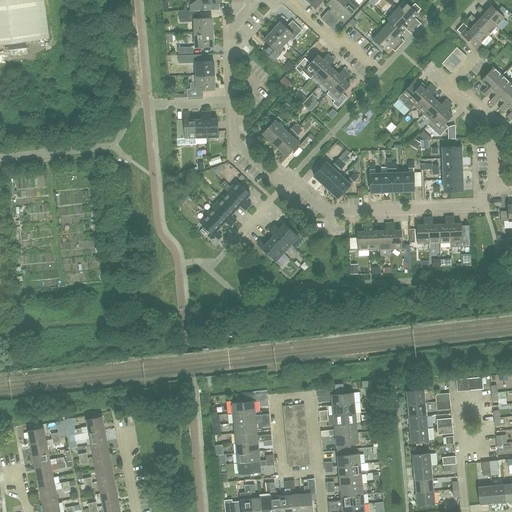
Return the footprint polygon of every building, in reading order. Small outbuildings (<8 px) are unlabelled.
[(0,0),(0,43),(49,37),(44,0),(0,0)] [(194,11),(200,11),(213,10),(213,4),(222,3),(221,0),(198,0),(194,3),(194,11)] [(328,4),(331,0),(314,0),(311,4),(316,9),(324,0),(327,0),(329,1),(327,4),(328,4)] [(331,0),(328,4),(331,7),(321,18),(326,23),(347,0),(331,0)] [(345,20),(359,5),(353,0),(347,0),(326,23),(332,28),(342,17),(345,20)] [(411,7),(403,0),(401,0),(396,6),(394,4),(392,7),(396,10),(416,29),(421,23),(414,16),(421,9),(415,3),(411,7)] [(504,17),(491,6),(486,12),(479,6),(476,10),(482,16),(483,14),(496,26),(504,17)] [(359,19),(364,13),(360,10),(356,16),(359,19)] [(416,29),(396,10),(390,17),(389,17),(388,19),(390,21),(403,33),(403,32),(401,30),(404,27),(412,34),(416,29)] [(200,19),(200,11),(194,11),(181,11),(182,22),(194,22),(195,33),(213,33),(212,18),(200,19)] [(478,21),(471,14),(468,18),(474,24),(476,23),(488,35),(496,26),(483,14),(482,16),(478,21)] [(303,30),(293,21),(286,27),(280,22),(272,31),(286,43),(290,38),(293,40),(303,30)] [(403,33),(390,21),(384,27),(381,24),(378,27),(400,47),(404,42),(399,37),(403,33)] [(457,30),(464,37),(469,41),(476,48),(478,49),(482,45),(480,43),(488,35),(476,23),(474,24),(470,29),(464,23),(457,30)] [(395,52),(400,47),(378,27),(377,28),(378,30),(372,37),(387,51),(390,47),(395,52)] [(274,61),(284,50),(281,48),(286,43),(272,31),(264,39),(270,45),(264,52),(274,61)] [(195,47),(213,47),(213,33),(195,33),(195,47)] [(179,56),(187,55),(194,55),(193,47),(178,48),(179,56)] [(462,61),(466,56),(457,48),(453,52),(462,61)] [(457,67),(462,61),(453,52),(447,58),(457,67)] [(314,76),(331,57),(328,54),(323,60),(318,55),(310,63),(305,58),(295,68),(301,73),(303,71),(311,79),(313,76),(314,76)] [(196,62),(197,76),(214,75),(214,61),(201,62),(201,55),(182,56),(182,63),(196,62)] [(322,84),(334,70),(330,65),(334,60),(331,57),(314,76),(322,84)] [(452,72),(457,67),(447,58),(442,64),(452,72)] [(287,72),(293,65),(289,60),(282,68),(287,72)] [(484,95),(503,76),(494,68),(482,81),(488,86),(482,93),(484,95)] [(329,91),(347,72),(346,72),(344,69),(339,74),(334,70),(322,84),(329,91)] [(338,108),(348,98),(342,93),(350,85),(345,80),(350,75),(347,72),(329,91),(327,94),(334,101),(332,103),(338,108)] [(188,97),(203,97),(203,90),(215,90),(214,75),(197,76),(197,90),(188,90),(188,93),(188,95),(188,96),(188,97)] [(493,103),(511,83),(503,76),(484,95),(486,97),(492,90),(496,94),(490,101),(493,103)] [(416,107),(434,88),(430,85),(426,90),(425,90),(425,89),(426,87),(423,83),(420,86),(413,93),(408,88),(398,98),(404,104),(410,110),(414,105),(416,107)] [(501,111),(511,99),(511,84),(511,83),(493,103),(494,105),(500,98),(505,102),(499,109),(501,111)] [(424,114),(436,100),(432,96),(437,91),(434,88),(416,107),(424,114)] [(299,100),(303,104),(307,99),(303,96),(299,100)] [(510,119),(511,116),(511,99),(501,111),(503,112),(509,106),(511,108),(511,111),(507,117),(510,119)] [(429,125),(432,122),(449,103),(446,100),(442,105),(436,100),(424,114),(422,116),(425,120),(424,121),(429,125)] [(449,103),(432,122),(429,125),(430,127),(440,136),(448,127),(445,124),(453,116),(448,111),(453,106),(449,103)] [(282,120),(286,116),(283,112),(278,116),(282,120)] [(189,120),(189,113),(185,113),(185,120),(185,125),(177,126),(177,139),(185,138),(185,139),(196,139),(196,120),(189,120)] [(196,139),(207,138),(206,113),(202,113),(202,120),(196,120),(196,139)] [(211,119),(211,113),(206,113),(207,138),(218,138),(218,119),(211,119)] [(271,141),(284,127),(275,120),(263,134),(271,141)] [(279,149),(299,127),(295,124),(288,132),(284,127),(271,141),(279,149)] [(287,156),(300,143),(295,138),(302,130),(299,127),(279,149),(287,156)] [(304,149),(312,140),(308,136),(299,146),(304,149)] [(416,149),(420,143),(415,139),(411,145),(416,149)] [(443,147),(443,159),(462,158),(461,147),(457,147),(456,140),(449,141),(449,147),(443,147)] [(219,156),(208,160),(210,166),(221,162),(219,156)] [(322,183),(342,161),(339,158),(334,163),(332,166),(327,161),(314,175),(322,183)] [(443,169),(462,168),(462,158),(443,159),(443,169)] [(330,190),(343,176),(338,172),(341,169),(345,165),(342,161),(322,183),(330,190)] [(219,166),(211,169),(216,175),(221,170),(219,166)] [(409,172),(403,173),(404,191),(415,191),(414,172),(414,168),(409,168),(409,172)] [(444,180),(463,179),(462,168),(443,169),(444,180)] [(351,184),(358,176),(354,173),(347,180),(343,176),(330,190),(338,198),(351,184)] [(371,193),(382,192),(381,173),(370,174),(371,193)] [(382,192),(393,192),(392,173),(381,173),(382,192)] [(393,192),(404,191),(403,173),(392,173),(393,192)] [(444,192),(463,191),(463,179),(444,180),(444,192)] [(251,194),(237,181),(231,188),(224,181),(223,183),(248,207),(251,204),(246,199),(251,194)] [(181,188),(185,191),(189,187),(184,183),(181,188)] [(248,207),(223,183),(221,185),(227,191),(222,197),(236,210),(240,205),(245,210),(248,207)] [(234,222),(236,220),(231,215),(236,210),(222,197),(215,205),(234,222)] [(234,222),(215,205),(207,213),(221,226),(225,221),(231,226),(234,222)] [(217,230),(221,226),(207,213),(200,221),(195,227),(204,235),(209,230),(219,239),(222,235),(217,230)] [(440,243),(451,243),(450,217),(446,217),(446,224),(440,225),(440,243)] [(455,224),(454,217),(450,217),(451,243),(451,248),(470,247),(470,234),(462,235),(461,224),(455,224)] [(418,244),(430,244),(429,218),(424,218),(424,225),(418,225),(418,244)] [(433,225),(433,218),(429,218),(430,244),(440,243),(440,225),(433,225)] [(380,250),(391,249),(390,223),(386,224),(386,231),(380,231),(380,250)] [(395,230),(394,223),(390,223),(391,249),(402,249),(402,230),(395,230)] [(299,237),(285,224),(280,229),(275,224),(273,227),(291,245),(299,237)] [(358,251),(370,250),(369,224),(364,224),(364,232),(358,232),(358,251)] [(373,231),(373,224),(369,224),(370,250),(380,250),(380,231),(373,231)] [(284,253),(291,245),(273,227),(269,230),(275,236),(271,240),(284,253)] [(284,253),(271,240),(266,245),(261,240),(258,243),(276,261),(284,253)] [(315,243),(311,248),(316,252),(320,248),(316,244),(315,243)] [(422,386),(422,383),(406,384),(407,391),(406,391),(407,404),(425,403),(424,389),(424,386),(422,386)] [(332,405),(354,403),(353,393),(331,395),(326,396),(318,396),(317,396),(318,402),(326,401),(332,400),(332,405)] [(436,402),(450,401),(449,393),(437,394),(435,396),(436,402)] [(255,412),(254,402),(254,401),(232,403),(233,414),(255,412)] [(437,410),(451,409),(450,401),(436,402),(437,410)] [(332,405),(333,415),(355,413),(360,412),(360,403),(354,403),(332,405)] [(408,417),(426,415),(425,403),(407,404),(408,417)] [(233,414),(234,423),(255,421),(262,421),(261,416),(255,416),(255,412),(233,414)] [(334,425),(356,423),(355,413),(333,415),(334,425)] [(410,429),(428,428),(426,415),(408,417),(410,429)] [(88,432),(104,429),(102,416),(86,419),(88,432)] [(437,427),(452,426),(452,418),(436,419),(437,427)] [(234,423),(235,433),(256,431),(256,427),(262,426),(262,421),(255,421),(234,423)] [(330,436),(335,435),(357,433),(356,423),(334,425),(334,430),(321,431),(321,436),(330,436)] [(438,435),(453,433),(452,426),(437,427),(438,435)] [(31,443),(46,440),(44,427),(28,430),(31,443)] [(421,442),(429,441),(428,428),(410,429),(411,443),(416,442),(418,442),(421,442)] [(90,444),(107,441),(104,429),(88,432),(90,444)] [(257,436),(256,431),(235,433),(236,443),(257,441),(263,440),(263,441),(271,440),(271,435),(257,436)] [(351,449),(350,444),(358,443),(357,433),(335,435),(336,445),(337,445),(337,450),(351,449)] [(33,455),(49,452),(46,440),(31,443),(33,455)] [(93,456),(109,453),(107,441),(90,444),(93,456)] [(237,453),(258,451),(257,441),(236,443),(237,453)] [(428,453),(427,448),(415,449),(416,454),(412,454),(413,468),(431,466),(430,452),(428,453)] [(351,455),(351,449),(337,450),(338,456),(337,456),(338,466),(360,464),(359,454),(351,455)] [(71,461),(69,451),(65,452),(67,458),(64,459),(64,457),(56,458),(57,464),(65,462),(67,462),(71,461)] [(258,451),(237,453),(238,463),(259,461),(258,451)] [(35,468),(51,464),(49,452),(33,455),(35,468)] [(95,469),(111,465),(109,453),(93,456),(95,469)] [(443,465),(450,465),(456,464),(455,456),(442,457),(443,465)] [(239,473),(260,471),(260,466),(274,465),(274,460),(266,461),(259,461),(238,463),(239,473)] [(497,460),(489,461),(490,475),(491,475),(490,473),(492,473),(492,467),(498,466),(497,460)] [(483,476),(490,475),(489,461),(481,462),(483,476)] [(38,480),(54,477),(51,464),(35,468),(38,480)] [(339,476),(361,474),(360,464),(338,466),(339,476)] [(98,481),(114,478),(111,465),(95,469),(98,481)] [(415,480),(432,479),(433,479),(431,466),(413,468),(414,480),(415,480)] [(340,486),(362,484),(361,474),(339,476),(340,486)] [(40,492),(56,489),(54,477),(38,480),(40,492)] [(100,493),(116,490),(114,478),(98,481),(100,493)] [(302,511),(312,511),(311,493),(316,493),(314,479),(309,479),(310,486),(304,487),(305,493),(300,494),(302,511)] [(433,491),(432,479),(415,480),(416,493),(434,491),(433,491)] [(275,491),(274,483),(269,483),(270,491),(271,497),(272,511),(282,511),(281,496),(280,495),(277,495),(276,490),(275,491)] [(252,511),(251,499),(250,492),(249,484),(245,485),(244,485),(245,492),(240,493),(240,500),(240,501),(231,502),(232,508),(232,511),(252,511)] [(341,496),(363,494),(362,484),(340,486),(341,496)] [(493,503),(505,502),(504,484),(491,485),(493,503)] [(479,505),(493,503),(491,485),(478,487),(479,505)] [(43,504),(59,501),(56,489),(40,492),(43,504)] [(102,505),(119,502),(116,490),(100,493),(102,505)] [(417,506),(435,504),(434,491),(416,493),(417,506)] [(292,511),(302,511),(300,494),(290,495),(292,511)] [(329,507),(364,504),(363,494),(341,496),(341,501),(328,502),(329,507)] [(292,511),(290,495),(285,495),(281,496),(282,511),(292,511)] [(262,511),(272,511),(271,497),(261,498),(262,511)] [(252,511),(262,511),(261,498),(251,499),(252,511)] [(44,511),(60,511),(59,501),(43,504),(44,511)] [(103,511),(120,511),(119,502),(102,505),(103,511)]
